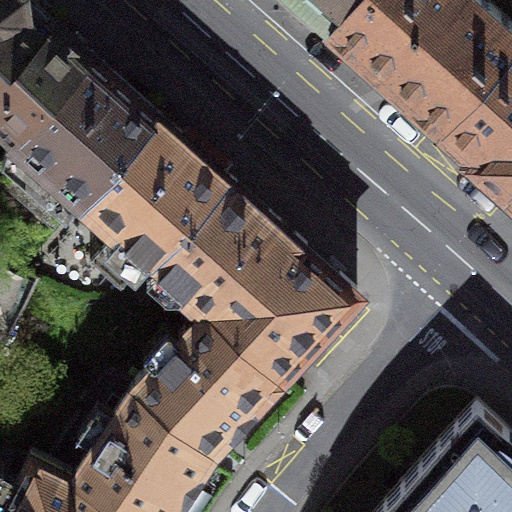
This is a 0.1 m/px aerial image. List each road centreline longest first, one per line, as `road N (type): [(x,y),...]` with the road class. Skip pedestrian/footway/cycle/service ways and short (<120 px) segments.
road 1 (secondary): [(483,264),(185,0)]
road 2 (residential): [(261,511),(483,264)]
